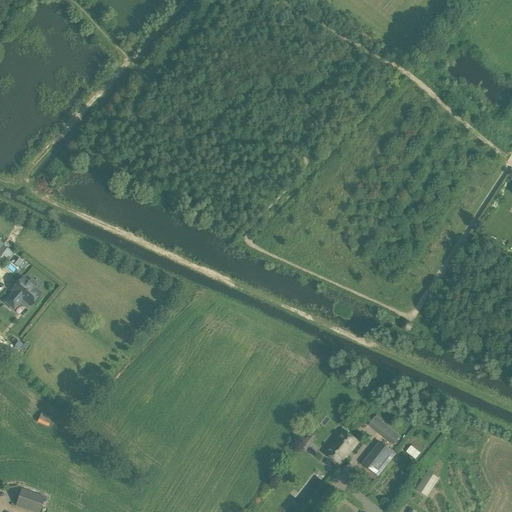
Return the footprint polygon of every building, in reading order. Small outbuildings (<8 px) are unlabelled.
[(30,280),(28,282),(22,277),(11,290),(13,292),(5,302),(13,310),(22,299),(29,306),(40,293),(35,288),(37,286),(37,283),(32,280),(30,280)] [(8,314),(6,317),(0,313),(0,333),(10,340),(21,322),(8,314)] [(69,336),(72,324),(48,318),(45,330),(69,336)] [(412,328),(410,323),(405,322),(401,324),(400,329),(403,332),(409,332),(412,328)] [(40,412),(36,421),(48,426),(52,417),(40,412)] [(375,417),(370,423),(395,443),(400,437),(375,417)] [(343,431),(325,453),(339,464),(357,442),(343,431)] [(299,445),(306,450),(315,438),(309,433),(299,445)] [(381,443),(363,465),(378,477),(395,455),(381,443)] [(20,488),(14,505),(34,511),(39,511),(44,496),(20,488)]
